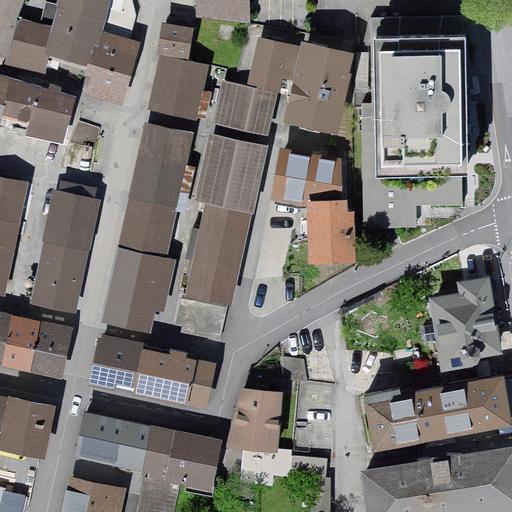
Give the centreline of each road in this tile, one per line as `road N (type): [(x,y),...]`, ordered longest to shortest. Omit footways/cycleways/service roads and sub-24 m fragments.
road 1 (residential): [(133,112),(275,142),(234,351)]
road 2 (residential): [(234,351),(377,271),(511,219)]
road 3 (residential): [(69,398),(133,112)]
road 4 (residential): [(69,398),(213,425),(234,351)]
road 5 (residential): [(511,184),(481,0)]
road 6 (unknown): [(86,324),(234,351)]
